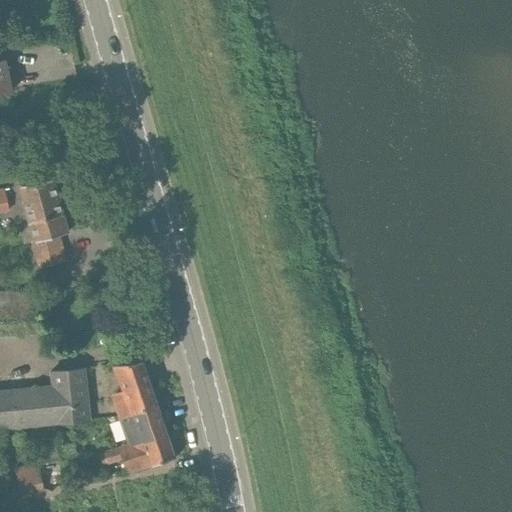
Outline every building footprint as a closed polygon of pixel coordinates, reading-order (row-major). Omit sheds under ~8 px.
[(0,93),(13,90),(6,59),(0,60),(0,93)] [(67,259),(61,233),(67,232),(53,180),(18,187),(28,224),(30,223),(35,240),(31,241),(38,267),(67,259)] [(0,213),(9,211),(4,188),(0,188),(0,213)] [(0,334),(39,333),(37,291),(0,292),(0,334)] [(118,416),(156,403),(142,360),(112,366),(122,391),(110,395),(118,416)] [(0,430),(91,421),(86,368),(50,371),(51,385),(0,390),(0,430)] [(127,444),(165,431),(156,403),(118,416),(127,444)] [(140,470),(174,456),(165,431),(127,444),(103,452),(92,454),(96,466),(108,464),(122,459),(127,475),(140,470)] [(24,492),(45,488),(40,463),(15,467),(19,488),(24,492)]
